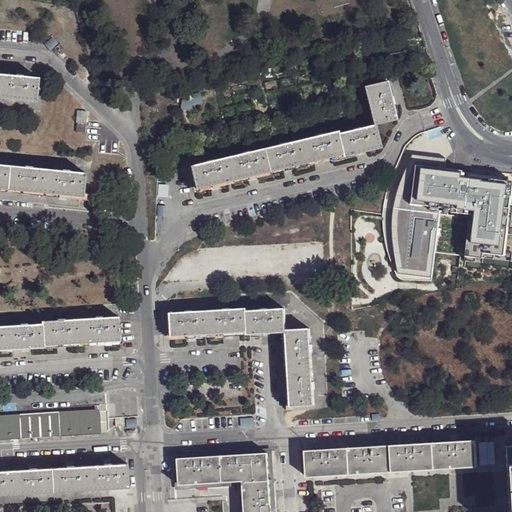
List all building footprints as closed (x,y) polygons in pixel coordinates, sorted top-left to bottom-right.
[(0,75),(0,100),(38,104),(40,81),(0,75)] [(374,124),(376,123),(397,118),(388,80),(365,85),(374,124)] [(181,108),(201,106),(201,94),(181,96),(181,108)] [(88,114),(78,114),(79,125),(80,125),(80,126),(88,127),(88,114)] [(376,123),(374,124),(338,133),(342,153),(344,156),(382,146),(376,123)] [(88,127),(80,126),(79,135),(87,136),(88,127)] [(342,153),(338,133),(338,131),(302,140),(307,162),(342,153)] [(307,162),(302,140),(264,149),(269,171),(307,162)] [(269,171),(264,149),(226,158),(231,180),(269,171)] [(450,156),(412,152),(401,177),(398,187),(394,202),(392,227),(392,242),(398,273),(431,277),(439,208),(470,211),(465,254),(484,256),(484,254),(505,256),(511,193),(507,193),(508,181),(505,181),(506,177),(475,174),(475,175),(467,174),(467,168),(449,166),(450,156)] [(231,180),(226,158),(192,167),(197,188),(231,180)] [(0,188),(10,189),(11,166),(0,164),(0,188)] [(47,193),(49,169),(11,166),(10,189),(47,193)] [(49,169),(47,193),(86,196),(88,173),(49,169)] [(288,333),(288,331),(286,309),(247,312),(248,333),(249,336),(288,333)] [(248,333),(247,312),(247,310),(213,312),(214,336),(248,333)] [(214,336),(213,312),(172,315),(173,339),(214,336)] [(83,324),(85,347),(122,345),(121,321),(83,324)] [(85,347),(83,324),(45,326),(45,329),(46,349),(85,347)] [(46,349),(45,329),(7,331),(9,354),(46,352),(46,349)] [(288,331),(288,333),(290,372),(313,370),(311,329),(288,331)] [(0,354),(9,354),(7,331),(0,331),(0,354)] [(313,370),(290,372),(292,408),(315,406),(313,370)] [(0,442),(102,437),(101,417),(60,419),(0,422),(0,442)] [(479,466),(477,440),(434,443),(436,469),(479,466)] [(436,469),(434,443),(417,444),(411,445),(392,446),(393,472),(436,469)] [(392,446),(349,449),(352,475),(393,472),(392,446)] [(349,449),(307,451),(309,478),(352,475),(349,449)] [(272,482),(270,454),(261,454),(257,454),(247,455),(240,455),(235,455),(230,456),(222,457),(224,485),(244,485),(272,482)] [(181,488),(224,485),(222,457),(216,457),(212,457),(206,458),(197,458),(192,459),(187,459),(180,459),(182,487),(181,488)] [(132,492),(130,468),(92,471),(94,494),(132,492)] [(94,494),(92,471),(54,473),(56,497),(94,494)] [(56,497),(54,473),(16,475),(18,499),(56,497)] [(0,500),(18,499),(16,475),(0,475),(0,500)] [(272,482),(244,485),(245,511),(273,511),(273,505),(274,505),(273,500),(272,482)]
